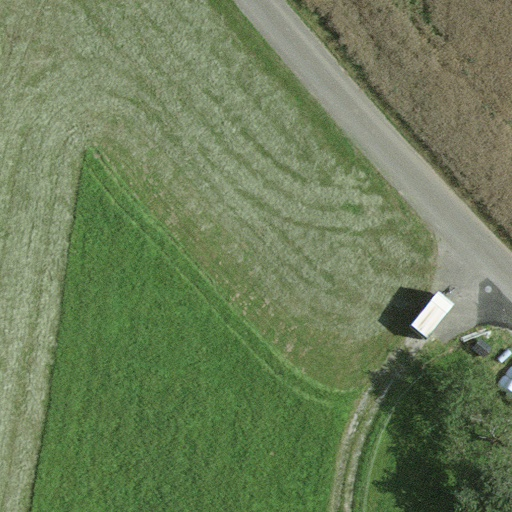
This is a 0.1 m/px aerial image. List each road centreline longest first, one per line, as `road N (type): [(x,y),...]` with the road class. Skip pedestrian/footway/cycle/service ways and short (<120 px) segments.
road 1 (residential): [(511,298),(252,0)]
road 2 (track): [(477,267),(366,410),(348,459),(343,511)]
